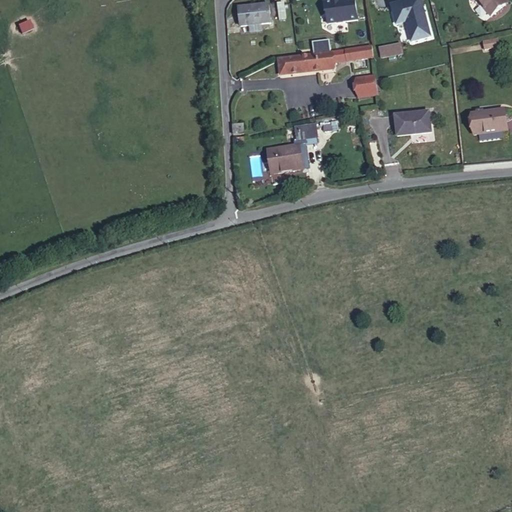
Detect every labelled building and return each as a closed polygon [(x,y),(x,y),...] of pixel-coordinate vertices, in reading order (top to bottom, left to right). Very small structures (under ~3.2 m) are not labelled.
[(481,0),(498,17),(511,6),(504,0),(481,0)] [(61,25),(74,22),(72,12),(59,15),(61,25)] [(244,27),(246,45),(276,42),(275,23),(244,27)] [(484,50),(497,47),(495,38),(481,41),(484,50)] [(339,54),(340,65),(381,60),(380,48),(339,54)] [(339,54),(287,60),(289,74),(340,70),(340,65),(339,54)] [(381,81),(362,84),(365,99),(383,97),(381,81)] [(511,131),(511,111),(481,115),(483,135),(511,131)] [(436,114),(401,118),(404,140),(439,135),(436,114)] [(248,129),(237,130),(238,138),(249,137),(248,129)] [(308,143),(322,141),(320,129),(300,131),(302,144),(308,143)] [(274,177),(312,171),(308,143),(302,144),(300,144),(300,149),(271,154),(274,177)]
